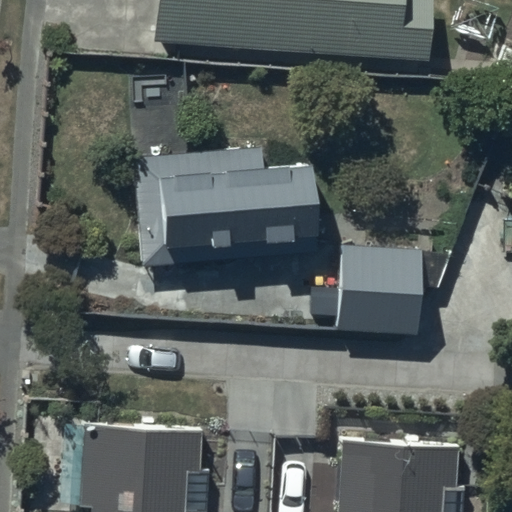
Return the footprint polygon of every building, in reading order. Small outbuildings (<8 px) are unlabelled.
[(151,0),(150,38),(424,48),(425,0),(151,0)] [(260,137),(131,147),(140,258),(316,245),(308,149),(287,151),(286,146),(261,147),(260,137)] [(419,237),(337,236),(336,322),(419,322),(419,237)] [(195,461),(197,420),(65,413),(61,496),(89,498),(88,511),(193,511),(194,505),(204,505),(206,461),(195,461)] [(456,437),(336,431),(332,511),(461,511),(463,478),(454,477),(456,437)]
